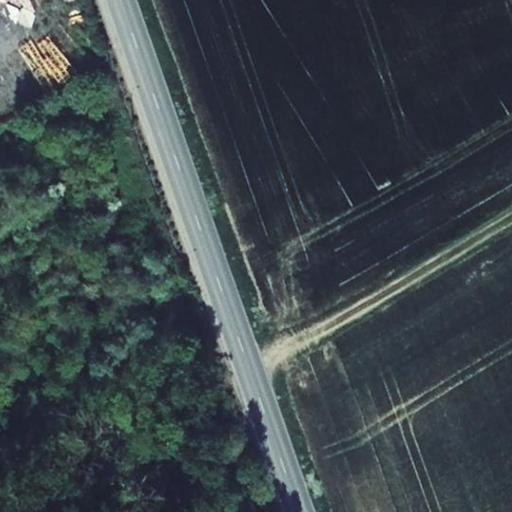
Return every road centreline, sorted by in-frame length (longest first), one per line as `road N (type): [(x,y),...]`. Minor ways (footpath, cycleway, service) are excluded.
road 1 (tertiary): [(298,511),(119,0)]
road 2 (track): [(247,367),(361,309),(511,215)]
